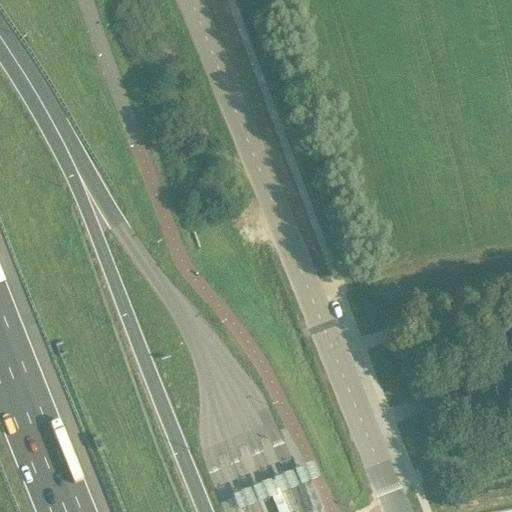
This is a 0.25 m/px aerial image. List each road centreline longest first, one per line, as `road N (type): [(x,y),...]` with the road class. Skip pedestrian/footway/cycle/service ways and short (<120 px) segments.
road 1 (unclassified): [(396,511),(188,0)]
road 2 (motorway): [(207,511),(60,151),(0,39)]
road 3 (unknown): [(60,151),(120,218),(216,364),(279,511)]
road 4 (motorway): [(65,511),(0,353)]
